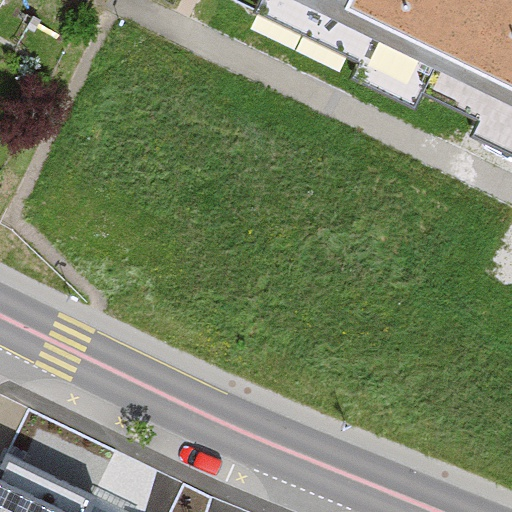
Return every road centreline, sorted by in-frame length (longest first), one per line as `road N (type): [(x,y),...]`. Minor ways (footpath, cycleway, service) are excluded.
road 1 (secondary): [(0,314),(184,405),(435,511)]
road 2 (residential): [(118,2),(511,191)]
